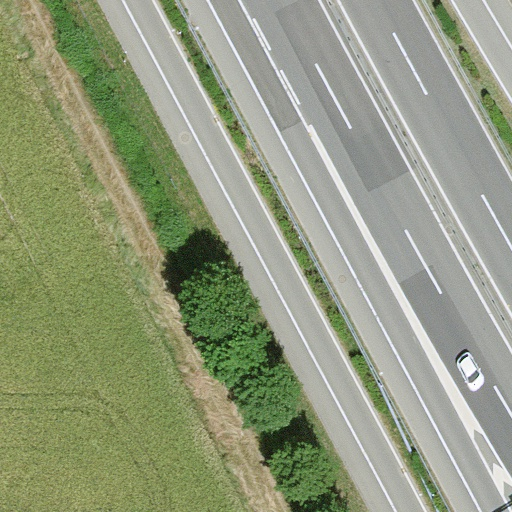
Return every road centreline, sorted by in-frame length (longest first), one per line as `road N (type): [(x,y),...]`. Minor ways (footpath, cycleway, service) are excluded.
road 1 (secondary): [(138,0),(411,511)]
road 2 (motorway): [(248,0),(496,511)]
road 3 (motorway): [(282,0),(511,411)]
road 4 (motorway): [(511,243),(380,0)]
